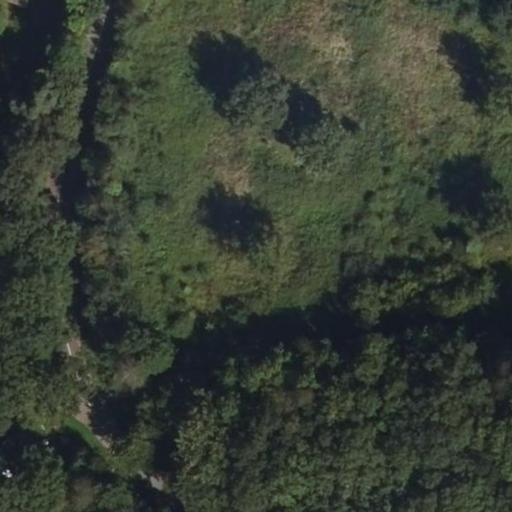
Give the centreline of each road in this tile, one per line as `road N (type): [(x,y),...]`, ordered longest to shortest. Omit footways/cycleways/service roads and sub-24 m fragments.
road 1 (unclassified): [(97,396),(73,358),(60,302),(62,224),(113,0)]
road 2 (unclassified): [(221,511),(152,463),(97,396)]
